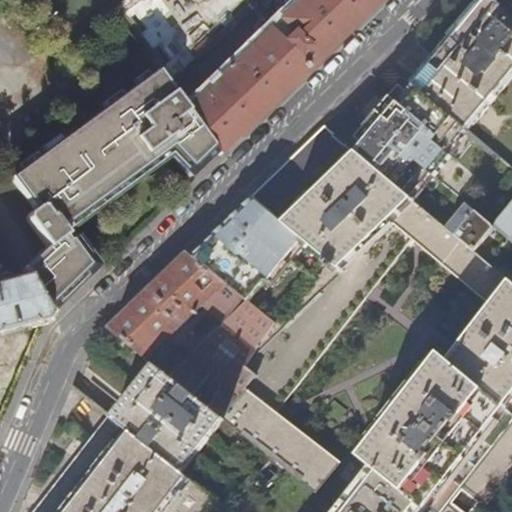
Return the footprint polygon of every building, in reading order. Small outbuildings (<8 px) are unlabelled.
[(299,0),(185,110),(216,153),(219,157),(360,21),(381,0),(299,0)] [(469,131),(511,79),(511,11),(498,0),(490,0),(417,86),(420,89),(466,128),(469,131)] [(511,0),(498,0),(511,11),(511,0)] [(124,19),(158,73),(183,57),(149,3),(124,19)] [(194,173),(216,153),(185,110),(157,73),(10,178),(32,212),(26,217),(24,220),(25,224),(43,248),(20,270),(23,275),(47,314),(91,272),(69,241),(66,243),(63,238),(65,236),(60,229),(82,212),(170,148),(194,173)] [(466,128),(420,89),(413,97),(403,108),(398,114),(444,152),(445,152),(466,128)] [(403,108),(413,97),(407,92),(397,103),(403,108)] [(381,134),(398,114),(403,108),(397,103),(371,134),(376,139),(381,134)] [(444,152),(398,114),(381,134),(387,140),(379,150),(390,159),(380,172),(408,195),(427,172),(444,152)] [(511,282),(408,195),(380,172),(361,157),(328,129),(311,145),(254,200),(325,259),(326,258),(343,271),(255,355),(246,367),(256,376),(220,417),(222,418),(273,459),(317,495),(342,465),(277,413),(412,239),(493,304),(449,360),(440,353),(359,457),(426,510),(428,511),(479,511),(488,501),(511,469),(511,282)] [(390,159),(379,150),(387,140),(381,134),(376,139),(367,150),(361,157),(380,172),(390,159)] [(367,150),(376,139),(371,134),(361,145),(367,150)] [(431,175),(448,155),(445,152),(444,152),(427,172),(431,175)] [(325,259),(254,200),(225,228),(194,258),(246,299),(262,279),(265,281),(285,256),(311,276),(325,259)] [(511,206),(495,227),(511,240),(511,206)] [(246,299),(194,258),(189,254),(157,285),(111,330),(159,368),(220,417),(256,376),(246,367),(255,355),(262,345),(259,343),(275,323),(246,299)] [(0,334),(46,322),(50,319),(47,314),(23,275),(0,280),(0,334)] [(222,418),(220,417),(159,368),(130,404),(116,421),(179,471),(222,418)] [(216,500),(179,471),(116,421),(112,418),(37,511),(206,511),(213,503),(216,500)] [(424,511),(426,510),(359,457),(352,452),(342,465),(317,495),(273,459),(228,511),(223,511),(213,503),(206,511),(424,511)]
